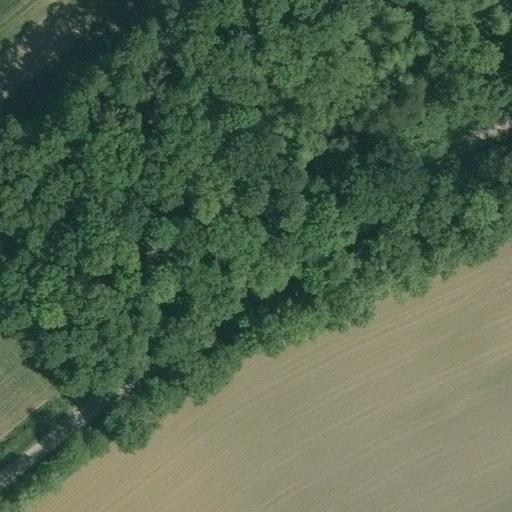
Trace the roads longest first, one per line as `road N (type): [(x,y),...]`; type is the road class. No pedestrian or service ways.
road 1 (unclassified): [(0,486),(154,362),(511,115)]
road 2 (track): [(402,0),(511,113)]
